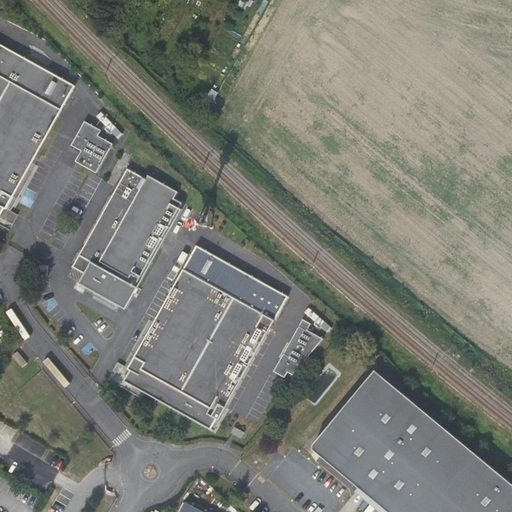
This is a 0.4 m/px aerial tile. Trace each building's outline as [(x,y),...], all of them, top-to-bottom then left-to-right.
[(0,210),(61,93),(0,60),(0,210)] [(105,128),(77,114),(75,120),(102,134),(105,128)] [(86,171),(89,172),(102,147),(88,139),(91,134),(73,125),(61,150),(71,155),(65,165),(76,172),(79,171),(83,170),(86,171)] [(133,181),(117,172),(65,271),(75,277),(70,287),(118,312),(130,291),(127,289),(172,206),(163,201),(167,193),(136,176),(133,181)] [(258,285),(188,248),(123,371),(125,372),(120,383),(206,428),(212,418),(215,420),(280,297),(258,285)] [(41,274),(35,271),(29,279),(36,283),(41,274)] [(304,332),(293,325),(269,372),(280,378),(283,373),(288,376),(318,338),(311,335),(314,329),(307,325),(304,332)] [(13,356),(8,360),(19,373),(24,368),(13,356)] [(311,450),(354,483),(389,511),(511,511),(511,481),(429,416),(368,367),(309,441),(309,444),(309,446),(310,448),(311,450)] [(237,429),(229,424),(225,431),(233,436),(237,429)] [(389,511),(354,483),(350,488),(379,511),(389,511)] [(202,511),(182,501),(176,511),(202,511)]
